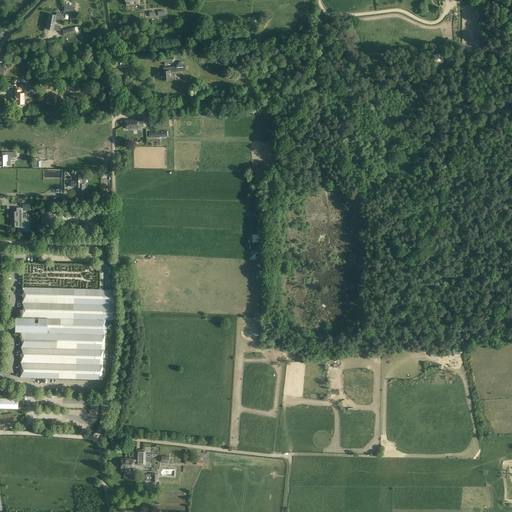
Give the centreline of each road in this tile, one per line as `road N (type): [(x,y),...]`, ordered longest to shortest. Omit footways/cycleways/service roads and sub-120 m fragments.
road 1 (track): [(98,437),(123,325),(104,0)]
road 2 (track): [(285,511),(286,456),(98,437)]
road 3 (track): [(318,0),(329,14),(399,10),(427,22),(448,6)]
